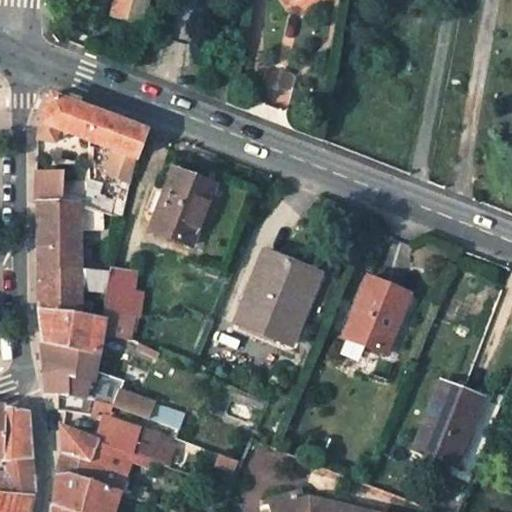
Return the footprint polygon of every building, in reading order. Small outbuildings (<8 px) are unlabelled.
[(127,0),(111,0),(108,18),(139,25),(144,3),(127,0)] [(41,124),(37,140),(55,143),(58,130),(113,150),(106,169),(108,175),(131,183),(136,159),(146,131),(143,130),(52,94),(41,124)] [(215,187),(176,171),(151,229),(191,246),(215,187)] [(65,173),(37,172),(37,202),(63,202),(65,173)] [(82,269),(81,220),(97,223),(98,212),(63,202),(37,202),(37,240),(38,264),(82,269)] [(321,276),(266,253),(236,322),(291,346),(321,276)] [(91,317),(92,302),(82,300),(82,269),(38,264),(39,290),(39,309),(91,317)] [(82,290),(107,294),(110,272),(82,269),(82,290)] [(107,294),(104,312),(128,315),(132,292),(136,274),(111,270),(111,272),(110,272),(107,294)] [(411,296),(370,279),(346,338),(387,355),(411,296)] [(133,316),(139,317),(144,294),(132,292),(128,315),(133,316)] [(119,337),(129,340),(133,316),(128,315),(104,312),(103,319),(91,317),(39,309),(41,329),(43,345),(100,356),(105,334),(119,337)] [(359,359),(364,347),(345,340),(340,352),(359,359)] [(94,382),(97,371),(100,356),(43,345),(46,358),(48,369),(75,369),(75,377),(89,381),(94,382)] [(85,398),(89,381),(75,377),(75,369),(48,369),(45,368),(46,394),(58,395),(85,398)] [(124,381),(97,371),(94,382),(89,381),(85,398),(95,400),(113,406),(119,391),(120,391),(124,381)] [(482,400),(442,384),(415,452),(454,467),(482,400)] [(154,406),(154,403),(120,391),(119,391),(113,406),(149,419),(154,406)] [(0,463),(2,464),(31,461),(29,436),(28,413),(21,411),(5,408),(5,404),(0,404),(0,463)] [(167,410),(154,406),(149,419),(162,424),(167,410)] [(179,431),(184,416),(167,410),(162,424),(173,428),(179,431)] [(159,443),(160,439),(104,418),(94,442),(158,465),(166,467),(173,448),(159,443)] [(63,454),(106,470),(101,485),(121,492),(131,463),(156,470),(158,465),(94,442),(65,430),(60,428),(63,454)] [(234,473),(238,463),(224,458),(220,468),(234,473)] [(28,511),(33,493),(31,461),(2,464),(3,475),(0,475),(0,511),(28,511)] [(66,511),(126,511),(130,504),(118,500),(121,492),(101,485),(70,474),(58,476),(54,507),(66,511)] [(130,504),(132,496),(121,492),(118,500),(130,504)] [(364,511),(316,499),(311,498),(300,501),(297,493),(270,500),(273,511),(364,511)]
